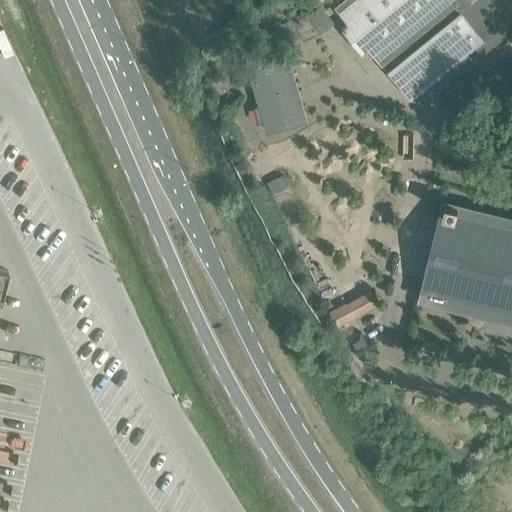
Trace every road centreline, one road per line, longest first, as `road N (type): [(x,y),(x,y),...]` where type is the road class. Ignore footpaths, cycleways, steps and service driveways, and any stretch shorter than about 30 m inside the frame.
road 1 (primary): [(57,0),(197,322),(261,438),(314,511)]
road 2 (primary): [(353,511),(296,428),(238,318),(96,0)]
road 3 (unclassified): [(417,113),(384,256),(398,286),(380,359),(511,393)]
road 4 (unclassified): [(417,113),(393,106),(315,18)]
